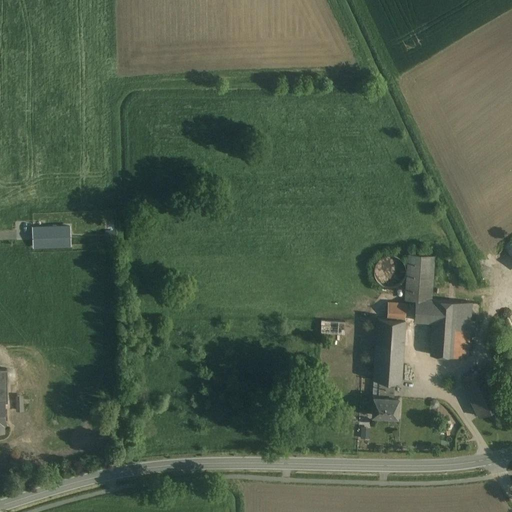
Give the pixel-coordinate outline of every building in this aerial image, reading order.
[(67,223),(32,225),(33,248),(68,247),(67,223)] [(116,240),(116,229),(107,229),(106,240),(116,240)] [(434,298),(437,254),(407,252),(404,301),(415,302),(413,321),(433,322),(430,354),(468,357),(472,300),(434,298)] [(375,265),(374,270),(375,275),(377,279),(380,283),(385,285),(390,286),(395,285),(399,283),(402,279),(405,275),(405,269),(404,265),(401,260),(397,257),(392,255),(387,255),(382,257),(378,260),(375,265)] [(405,317),(406,302),(388,302),(387,316),(405,317)] [(402,381),(405,317),(375,316),(372,379),(402,381)] [(344,332),(345,321),(321,320),(321,332),(344,332)] [(481,369),(460,380),(478,416),(499,405),(481,369)] [(24,410),(25,394),(16,394),(15,410),(24,410)] [(398,418),(399,396),(372,394),(371,416),(398,418)]
